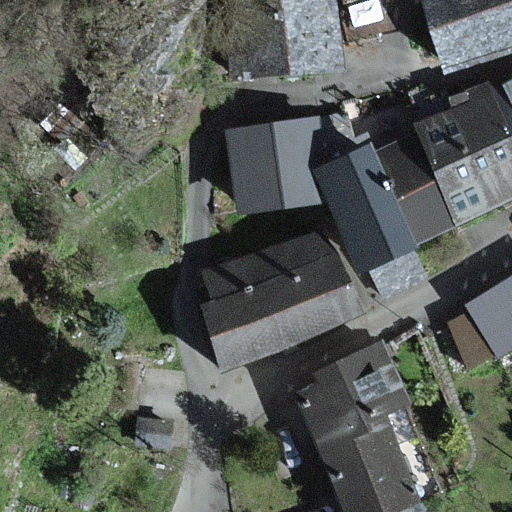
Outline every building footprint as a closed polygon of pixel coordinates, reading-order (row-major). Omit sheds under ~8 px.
[(511,51),(511,0),(426,0),(451,73),(511,51)] [(454,102),(420,116),(463,214),(511,193),(511,108),(497,73),(450,93),(454,102)] [(318,110),(223,125),(237,211),(332,196),(318,110)] [(331,160),(370,263),(461,228),(435,160),(423,164),(410,130),(331,160)] [(321,220),(202,269),(214,298),(195,305),(221,368),(359,312),(321,220)] [(511,274),(468,300),(498,353),(511,344),(511,274)] [(293,389),(320,451),(387,421),(381,406),(409,391),(380,341),(293,389)] [(320,451),(343,511),(391,511),(424,497),(387,421),(320,451)] [(391,511),(430,511),(424,497),(391,511)]
